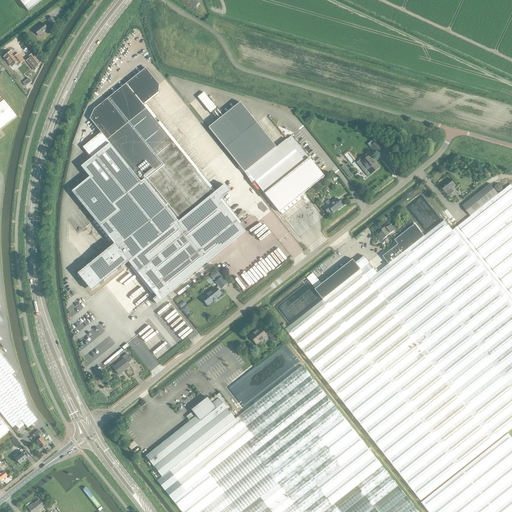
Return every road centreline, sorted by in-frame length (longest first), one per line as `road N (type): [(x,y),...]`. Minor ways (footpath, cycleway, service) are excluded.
road 1 (unknown): [(94,304),(65,263),(66,185),(86,113),(142,62),(303,262)]
road 2 (tertiary): [(94,426),(422,167),(454,130)]
road 3 (primary): [(117,0),(56,97),(27,208),(42,338),(84,432)]
road 4 (primary): [(94,426),(42,302),(35,201),(46,149),(80,67),(127,0)]
